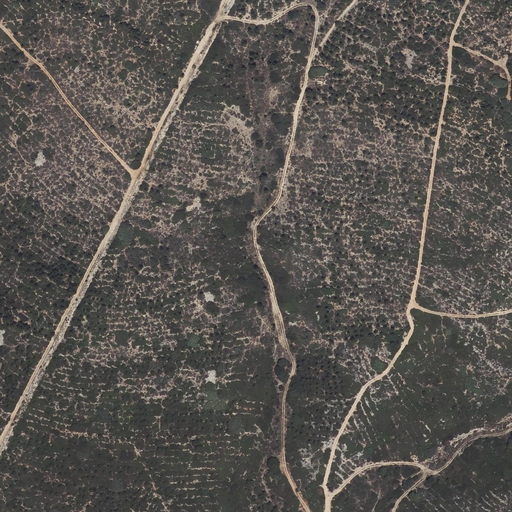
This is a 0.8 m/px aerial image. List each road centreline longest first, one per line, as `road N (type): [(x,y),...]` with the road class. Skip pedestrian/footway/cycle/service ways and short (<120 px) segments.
road 1 (track): [(309,59),(317,13),(310,3),(262,24),(226,17),(211,25),(0,441)]
road 2 (track): [(355,0),(309,59),(277,196),(254,234),(294,364),(282,452),(306,511)]
road 3 (track): [(511,310),(439,314),(412,303),(453,32),(467,0)]
road 4 (track): [(412,303),(404,342),(385,373),(362,387),(334,441),(323,482),(328,495)]
road 5 (track): [(0,25),(136,175)]
